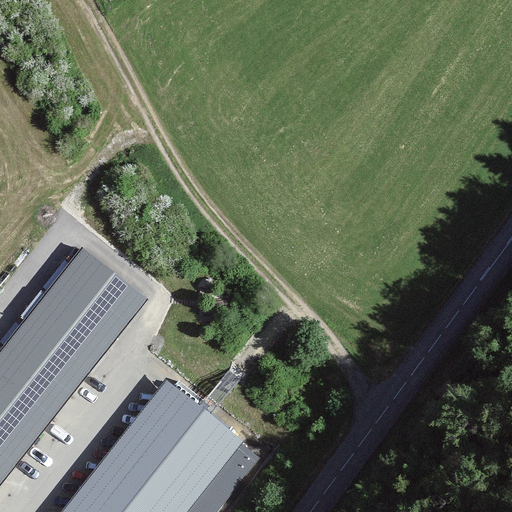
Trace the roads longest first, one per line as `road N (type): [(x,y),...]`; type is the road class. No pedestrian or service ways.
road 1 (secondary): [(307,511),(511,234)]
road 2 (track): [(159,133),(86,0)]
